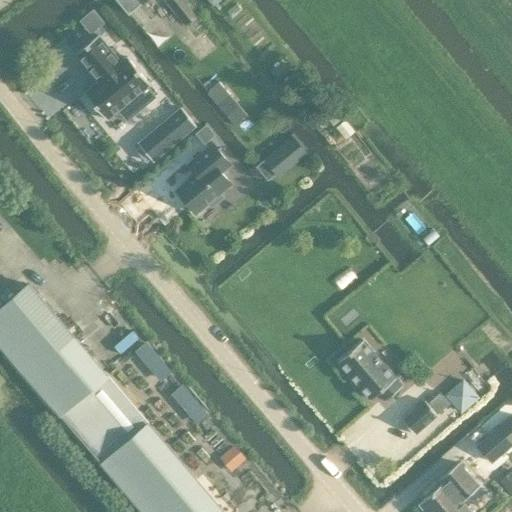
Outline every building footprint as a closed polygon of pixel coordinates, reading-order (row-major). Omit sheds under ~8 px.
[(117,0),(129,14),(141,4),(145,0),(117,0)] [(195,16),(183,0),(164,0),(184,25),(195,16)] [(107,119),(132,98),(141,109),(156,97),(147,86),(149,84),(126,57),(121,62),(98,35),(76,54),(99,81),(85,93),(107,119)] [(219,82),(206,93),(217,105),(230,94),(219,82)] [(180,108),(138,143),(141,146),(136,150),(146,162),(151,158),(153,161),(195,126),(180,108)] [(196,174),(176,191),(195,213),(207,203),(211,206),(222,197),(219,193),(230,183),(221,172),(230,164),(213,144),(188,165),(196,174)] [(27,283),(0,306),(0,345),(10,357),(56,317),(27,283)] [(56,317),(10,357),(60,416),(106,376),(56,317)] [(385,400),(402,386),(363,339),(338,360),(371,399),(379,392),(385,400)] [(106,376),(60,416),(100,463),(142,511),(222,511),(146,423),(106,376)] [(463,378),(444,395),(461,413),(479,397),(463,378)] [(440,392),(427,403),(437,414),(450,403),(440,392)] [(414,434),(437,414),(425,400),(402,420),(414,434)] [(443,482),(419,503),(426,511),(471,511),(462,502),(479,487),(469,476),(458,462),(440,478),(443,482)]
